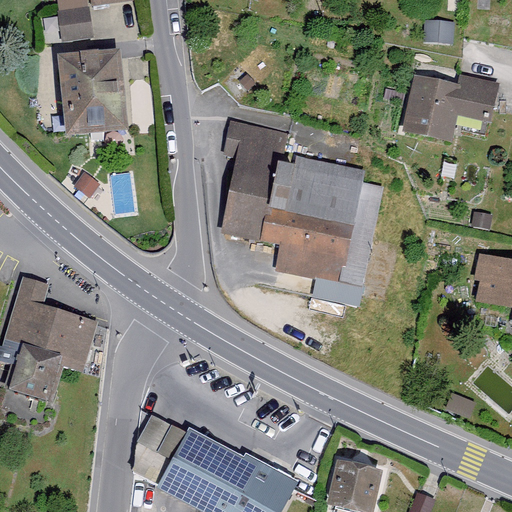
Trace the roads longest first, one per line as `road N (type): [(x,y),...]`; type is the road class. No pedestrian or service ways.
road 1 (primary): [(172,309),(343,403),(511,479)]
road 2 (residential): [(163,0),(192,226),(172,309)]
road 3 (primary): [(0,167),(70,233),(172,309)]
road 4 (residential): [(172,309),(134,360),(112,511)]
